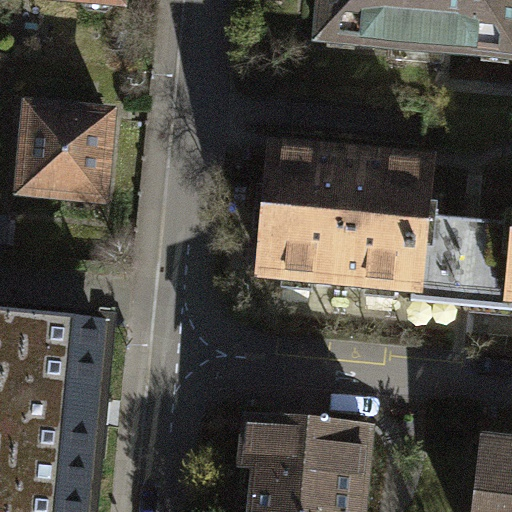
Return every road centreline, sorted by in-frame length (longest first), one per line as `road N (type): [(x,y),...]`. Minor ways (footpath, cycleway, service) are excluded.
road 1 (residential): [(211,0),(180,351)]
road 2 (residential): [(180,351),(511,384)]
road 3 (residential): [(180,351),(167,511)]
